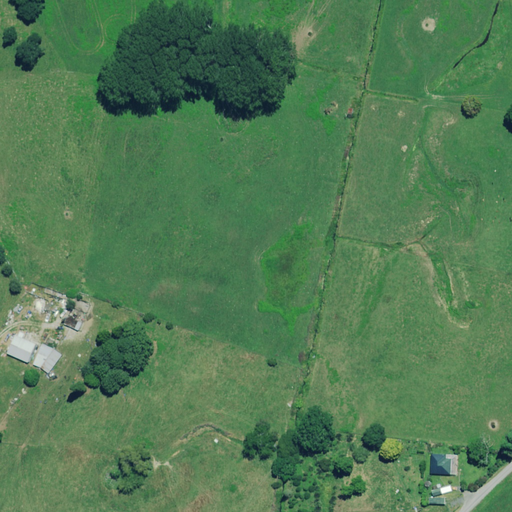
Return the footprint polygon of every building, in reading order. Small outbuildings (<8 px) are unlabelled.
[(83,323),(68,317),(65,325),(79,331),(83,323)] [(15,335),(7,353),(27,362),(36,344),(15,335)] [(44,345),(32,365),(49,375),(61,355),(44,345)] [(430,453),(429,473),(451,474),(451,459),(446,459),(446,454),(430,453)] [(454,492),(453,486),(432,491),(434,496),(454,492)]
